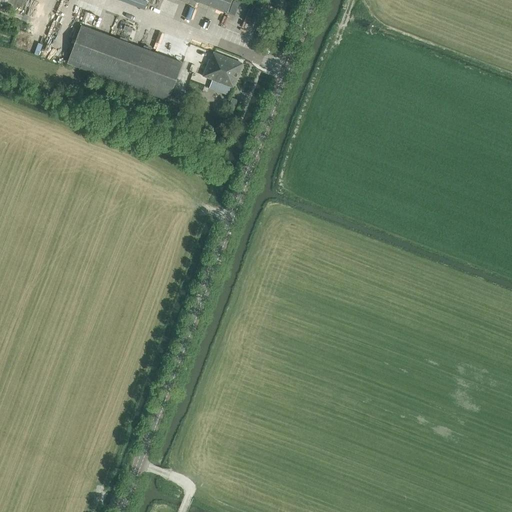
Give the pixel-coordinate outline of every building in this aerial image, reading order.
[(0,0),(23,9),(26,0),(0,0)] [(178,0),(187,4),(188,0),(191,0),(226,14),(231,0),(178,0)] [(186,17),(200,21),(201,18),(194,16),(198,4),(190,2),(186,17)] [(63,23),(70,6),(64,3),(56,20),(63,23)] [(92,18),(94,12),(87,9),(85,15),(92,18)] [(56,35),(61,27),(56,24),(51,32),(56,35)] [(96,74),(169,101),(182,62),(96,31),(82,26),(68,64),(69,65),(67,70),(88,78),(90,72),(96,74)] [(43,46),(46,54),(61,50),(58,42),(43,46)] [(200,43),(198,49),(209,52),(211,47),(200,43)] [(232,89),(242,64),(214,53),(211,61),(210,60),(203,77),(232,89)] [(238,100),(232,98),(228,109),(233,111),(238,100)]
